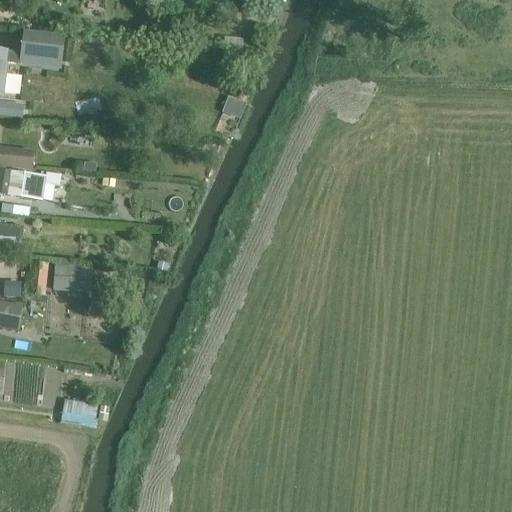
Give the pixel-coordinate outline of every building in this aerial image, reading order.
[(92,13),(96,0),(94,0),(78,0),(76,8),(92,13)] [(0,50),(0,95),(2,95),(2,93),(16,94),(18,77),(4,75),(6,63),(16,65),(17,57),(62,62),(65,36),(23,31),(21,53),(7,52),(0,50)] [(229,97),(223,113),(236,118),(241,120),(247,104),(242,102),(229,97)] [(0,115),(18,118),(20,106),(0,103),(0,115)] [(99,112),(81,117),(84,128),(102,124),(99,112)] [(33,153),(0,149),(0,165),(20,168),(32,169),(33,153)] [(85,164),(85,172),(96,173),(97,164),(85,164)] [(0,169),(0,194),(0,195),(26,199),(42,201),(44,185),(59,188),(61,176),(46,174),(45,177),(0,169)] [(103,178),(102,188),(114,189),(115,180),(103,178)] [(2,205),(1,213),(13,214),(14,207),(2,205)] [(0,225),(0,250),(21,252),(23,228),(0,225)] [(32,261),(28,293),(45,295),(48,263),(32,261)] [(159,263),(157,270),(165,273),(168,265),(159,263)] [(0,302),(0,328),(17,332),(22,307),(0,302)] [(100,329),(114,332),(118,314),(104,311),(100,329)] [(0,399),(26,403),(30,374),(1,370),(0,376),(0,399)] [(65,402),(61,423),(94,428),(98,407),(65,402)] [(100,407),(99,416),(103,417),(107,418),(109,409),(107,409),(100,407)]
